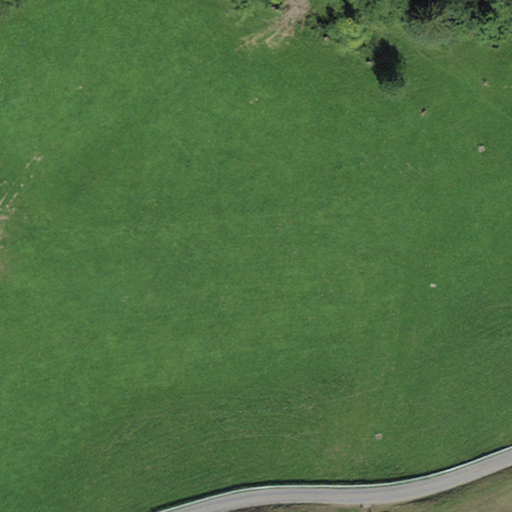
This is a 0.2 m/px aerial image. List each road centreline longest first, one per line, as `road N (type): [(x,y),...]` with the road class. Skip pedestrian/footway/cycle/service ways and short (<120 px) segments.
road 1 (residential): [(189,511),(265,494),(397,495),(511,457)]
road 2 (track): [(314,0),(421,69),(461,126),(484,144),(511,145)]
